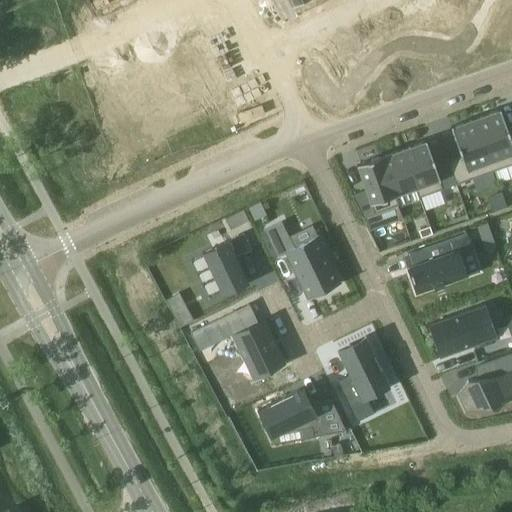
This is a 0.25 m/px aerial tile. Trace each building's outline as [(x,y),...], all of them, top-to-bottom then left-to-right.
[(499,111),(475,119),(494,171),(511,164),(511,137),(510,139),(500,110),(498,110),(499,111)] [(461,156),(447,161),(456,184),(494,171),(475,119),(453,127),(452,128),(451,127),(450,127),(452,131),(458,149),(461,156)] [(425,142),(402,150),(419,198),(456,184),(447,161),(434,166),(425,141),(424,141),(425,142)] [(382,156),(380,157),(397,205),(398,205),(395,196),(412,190),(415,189),(418,198),(419,198),(402,150),(383,157),(382,157),(382,156)] [(366,190),(351,195),(362,218),(377,212),(397,205),(380,157),(357,165),(356,165),(356,167),(357,166),(366,190)] [(248,208),(253,219),(265,213),(259,202),(248,208)] [(242,211),(225,219),(230,230),(247,221),(242,211)] [(281,221),(263,230),(276,257),(285,253),(308,299),(340,284),(317,236),(294,247),(281,221)] [(487,224),(477,227),(481,239),(491,236),(487,224)] [(429,227),(418,231),(421,238),(432,234),(429,227)] [(235,257),(251,249),(243,233),(202,253),(223,296),(248,284),(235,257)] [(466,234),(407,255),(413,272),(409,273),(417,294),(468,276),(459,250),(471,246),(466,234)] [(484,304),(427,325),(428,326),(429,326),(440,356),(439,357),(439,358),(497,338),(496,336),(495,337),(484,306),(485,306),(484,304)] [(235,310),(190,332),(199,351),(233,334),(253,378),(283,363),(262,320),(244,329),(235,310)] [(366,338),(337,352),(351,381),(339,387),(355,421),(373,412),(365,396),(389,385),(366,338)] [(467,380),(456,393),(465,411),(471,408),(497,408),(511,391),(511,371),(509,366),(495,373),(467,380)] [(299,390),(258,409),(271,435),(311,428),(312,437),(346,431),(330,399),(305,403),(299,390)]
